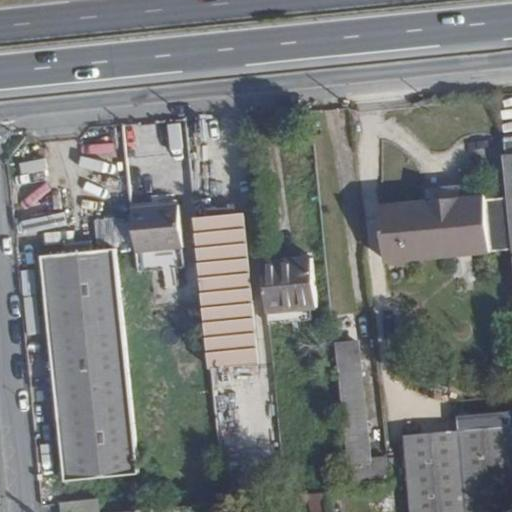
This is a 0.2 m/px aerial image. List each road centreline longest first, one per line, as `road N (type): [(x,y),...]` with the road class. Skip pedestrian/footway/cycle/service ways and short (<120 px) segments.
road 1 (residential): [(0,111),(511,59)]
road 2 (trunk): [(0,72),(511,22)]
road 3 (trunk): [(252,0),(0,25)]
road 4 (residential): [(22,511),(0,288)]
road 5 (unknown): [(335,77),(356,287)]
